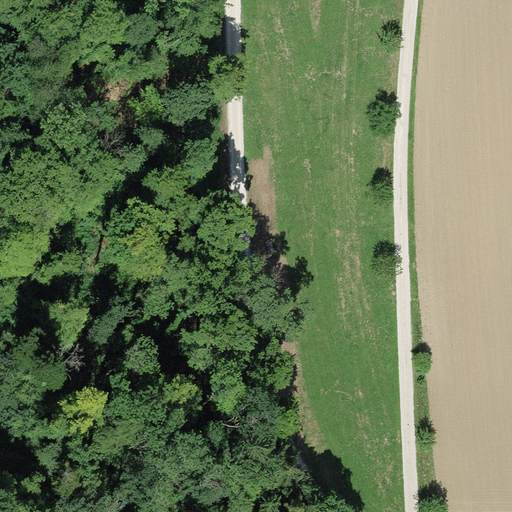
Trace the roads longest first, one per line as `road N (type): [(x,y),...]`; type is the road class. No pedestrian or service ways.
road 1 (track): [(323,511),(275,431),(257,366),(237,215),(234,0)]
road 2 (track): [(414,511),(399,103),(410,0)]
